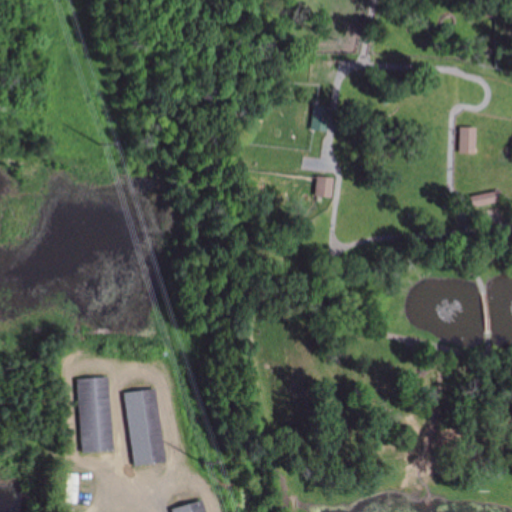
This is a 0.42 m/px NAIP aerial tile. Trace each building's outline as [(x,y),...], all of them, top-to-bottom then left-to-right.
[(476,155),(476,129),(459,129),(459,155),(476,155)] [(331,199),(332,179),(316,179),(315,198),(331,199)] [(469,209),(497,204),(495,194),(467,199),(469,209)] [(107,379),(76,381),(80,455),(111,453),(107,379)] [(123,395),(132,468),(163,465),(154,391),(123,395)] [(78,476),(63,476),(63,505),(78,505),(78,476)]
